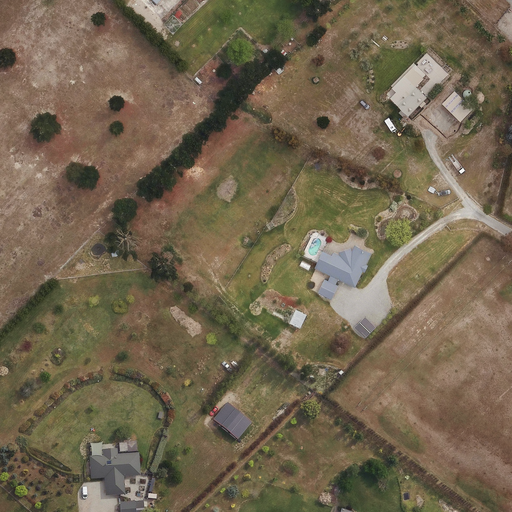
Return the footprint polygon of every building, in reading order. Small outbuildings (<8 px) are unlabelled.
[(395,94),(390,100),(408,118),(427,99),(417,89),(429,76),(416,64),(391,90),(395,94)] [(322,251),(314,268),(355,286),(368,256),(354,250),(337,258),(322,251)] [(308,313),(296,308),(290,322),(303,327),(308,313)] [(139,450),(90,454),(92,478),(105,476),(107,494),(127,492),(125,475),(142,474),(139,450)] [(489,511),(493,507),(473,493),(468,499),(486,511),(489,511)] [(137,511),(137,500),(120,502),(121,511),(137,511)]
